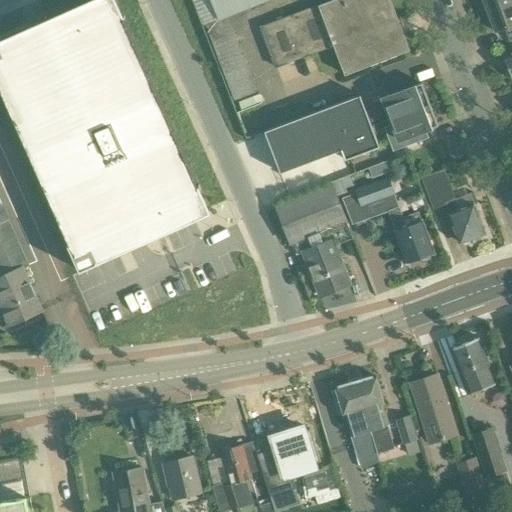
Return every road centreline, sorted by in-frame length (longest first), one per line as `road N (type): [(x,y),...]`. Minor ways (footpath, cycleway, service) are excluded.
road 1 (residential): [(303,351),(273,257),(156,0)]
road 2 (tertiary): [(230,366),(0,387)]
road 3 (tertiary): [(511,281),(303,351)]
road 4 (residential): [(433,0),(511,201)]
road 5 (tertiary): [(49,405),(230,366)]
road 6 (unknown): [(309,369),(331,433),(381,511)]
